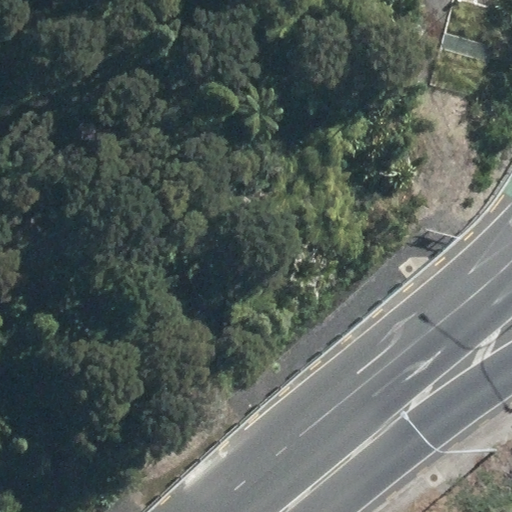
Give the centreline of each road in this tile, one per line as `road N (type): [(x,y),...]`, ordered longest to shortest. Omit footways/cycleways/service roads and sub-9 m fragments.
road 1 (secondary): [(407,403),(511,253)]
road 2 (secondary): [(271,511),(407,403)]
